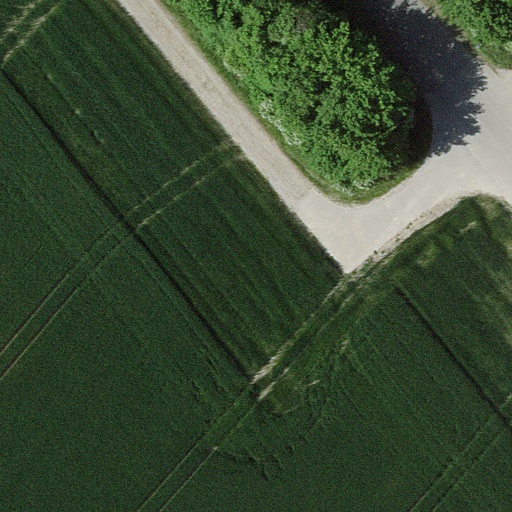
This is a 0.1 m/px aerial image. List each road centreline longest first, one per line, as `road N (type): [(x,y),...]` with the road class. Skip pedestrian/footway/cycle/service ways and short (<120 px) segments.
road 1 (track): [(135,0),(346,251),(498,136)]
road 2 (unclassified): [(390,0),(511,153)]
